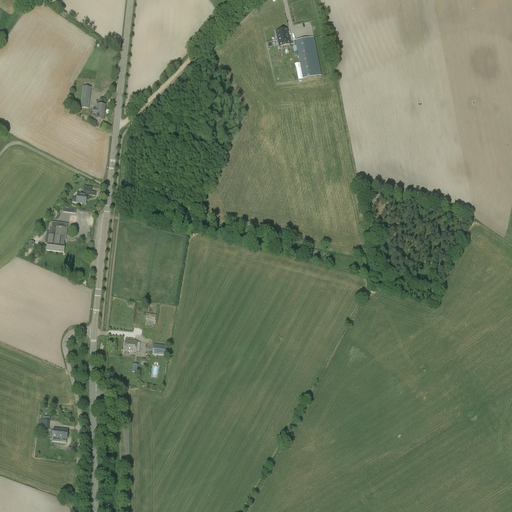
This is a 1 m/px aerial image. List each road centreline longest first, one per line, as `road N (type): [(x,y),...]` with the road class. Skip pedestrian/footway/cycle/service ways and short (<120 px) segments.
road 1 (tertiary): [(94,332),(130,0)]
road 2 (unclassified): [(94,332),(74,332),(65,345),(80,415),(74,511)]
road 3 (track): [(253,0),(116,124)]
road 4 (unclassified): [(92,392),(114,393),(124,404),(126,511)]
road 5 (tertiary): [(94,511),(92,392)]
